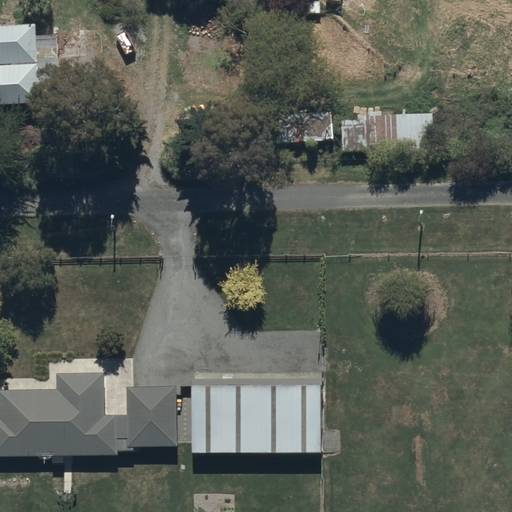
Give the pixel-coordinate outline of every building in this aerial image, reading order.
[(224,0),(191,0),(193,37),(225,36),(224,0)] [(320,3),(268,3),(268,18),(320,18),(320,3)] [(0,112),(40,110),(40,106),(62,105),(58,36),(38,37),(38,32),(2,34),(1,30),(0,29),(0,112)] [(425,156),(424,117),(344,119),(345,158),(425,156)] [(0,463),(119,462),(118,458),(135,458),(135,453),(178,453),(178,393),(129,393),(129,421),(106,421),(106,379),(58,380),(58,395),(0,395),(0,463)] [(194,395),(194,461),(323,461),(323,395),(194,395)]
